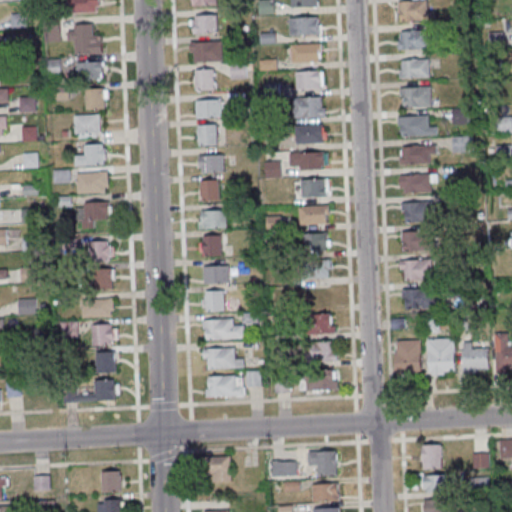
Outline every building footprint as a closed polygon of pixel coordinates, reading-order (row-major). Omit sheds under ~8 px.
[(69,0),(70,12),(101,12),(100,0),(69,0)] [(430,0),(399,0),(399,19),(430,19),(430,0)] [(260,12),(271,12),(271,2),(260,2),(260,12)] [(26,27),(26,13),(13,13),(13,27),(26,27)] [(192,15),(192,33),(218,33),(218,15),(192,15)] [(320,16),(290,16),(290,34),(320,34),(320,16)] [(103,53),(103,34),(94,34),(94,24),(70,24),(70,41),(78,41),(78,53),(103,53)] [(398,30),(398,48),(428,48),(428,30),(398,30)] [(222,61),(222,41),(192,41),(192,61),(222,61)] [(292,43),(292,61),(322,61),(322,43),(292,43)] [(400,77),(430,77),(430,58),(400,58),(400,77)] [(103,61),(78,62),(78,71),(73,71),(73,80),(104,79),(103,61)] [(246,77),(246,64),(232,64),(232,77),(246,77)] [(216,89),(216,68),(196,68),(196,89),(216,89)] [(297,88),(324,88),(324,70),(297,70),(297,88)] [(400,106),(432,106),(432,86),(400,86),(400,106)] [(86,87),(86,108),(108,108),(108,87),(86,87)] [(0,100),(8,101),(8,89),(0,88),(0,100)] [(37,96),(21,96),(21,111),(37,111),(37,96)] [(295,116),(325,116),(325,97),(295,97),(295,116)] [(221,99),(197,99),(197,116),(221,116),(221,99)] [(76,135),(101,135),(101,114),(76,114),(76,135)] [(431,124),(431,115),(399,115),(399,135),(436,135),(436,124),(431,124)] [(511,116),(499,116),(499,131),(511,131),(511,116)] [(217,124),(198,124),(198,144),(217,144),(217,124)] [(296,124),(297,142),(326,142),(326,124),(296,124)] [(472,137),(454,137),(454,151),(472,151),(472,137)] [(106,144),(87,144),(87,155),(76,155),(76,164),(106,164),(106,144)] [(400,145),(400,163),(436,163),(436,145),(400,145)] [(290,169),(328,169),(328,152),(290,152),(290,169)] [(199,172),(224,172),(224,154),(199,154),(199,172)] [(282,160),(266,160),(266,177),(282,177),(282,160)] [(109,192),(109,172),(78,172),(78,192),(109,192)] [(432,181),(436,181),(436,174),(400,174),(400,192),(432,192),(432,181)] [(329,178),(302,178),(302,196),(329,196),(329,178)] [(220,179),(198,179),(198,200),(220,200),(220,179)] [(109,202),(76,202),(76,221),(109,221),(109,202)] [(402,202),(402,222),(433,222),(433,202),(402,202)] [(300,205),(300,224),(329,223),(329,204),(300,205)] [(200,209),(200,227),(227,227),(227,209),(200,209)] [(280,228),(280,216),(268,216),(268,228),(280,228)] [(0,246),(8,247),(8,227),(0,227),(0,246)] [(402,231),(402,250),(435,250),(435,231),(402,231)] [(329,232),(304,232),(304,250),(329,250),(329,232)] [(222,254),(222,234),(202,234),(202,254),(222,254)] [(36,235),(24,236),(24,249),(37,249),(36,235)] [(90,260),(112,260),(112,241),(90,241),(90,260)] [(331,277),(331,259),(303,259),(303,277),(331,277)] [(401,279),(431,279),(431,259),(401,259),(401,279)] [(229,282),(229,265),(204,265),(204,282),(229,282)] [(36,267),(21,267),(21,281),(36,281),(36,267)] [(114,269),(95,269),(95,288),(114,288),(114,269)] [(403,308),(433,308),(433,288),(403,288),(403,308)] [(224,310),(224,290),(204,290),(204,310),(224,310)] [(37,314),(37,298),(18,298),(18,314),(37,314)] [(114,317),(114,298),(83,298),(83,317),(114,317)] [(313,332),(334,332),(334,314),(313,314),(313,332)] [(424,331),(439,331),(439,316),(424,316),(424,331)] [(235,325),(235,319),(204,319),(204,338),(244,338),(244,325),(235,325)] [(119,344),(118,324),(93,324),(93,344),(119,344)] [(511,333),(496,333),(496,370),(511,369),(511,343),(511,344),(511,333)] [(455,338),(430,338),(430,373),(455,373),(455,338)] [(422,373),(422,339),(396,339),(396,373),(422,373)] [(337,341),(314,341),(314,360),(337,360),(337,341)] [(463,342),(463,371),(489,371),(489,349),(476,349),(476,342),(463,342)] [(237,356),(237,348),(205,348),(205,367),(243,367),(243,356),(237,356)] [(97,372),(117,372),(117,351),(97,351),(97,372)] [(306,390),(337,390),(337,370),(306,370),(306,390)] [(207,375),(207,396),(244,396),(244,375),(207,375)] [(84,400),(119,400),(119,379),(96,379),(96,393),(84,393),(84,400)] [(511,438),(501,439),(501,457),(511,456),(511,438)] [(424,445),(424,468),(443,468),(443,445),(424,445)] [(337,473),(337,450),(309,450),(309,463),(319,463),(319,473),(337,473)] [(474,451),(474,465),(489,465),(489,451),(474,451)] [(210,455),(210,481),(232,481),(232,455),(210,455)] [(122,491),(122,471),(103,471),(103,491),(122,491)] [(449,474),(424,474),(424,492),(449,492),(449,474)] [(51,489),(51,475),(35,475),(35,489),(51,489)] [(475,489),(486,487),(484,476),(473,479),(475,489)] [(339,499),(339,483),(313,483),(313,500),(339,499)] [(123,511),(123,499),(98,499),(98,511),(123,511)] [(447,511),(448,499),(425,499),(425,511),(447,511)]
